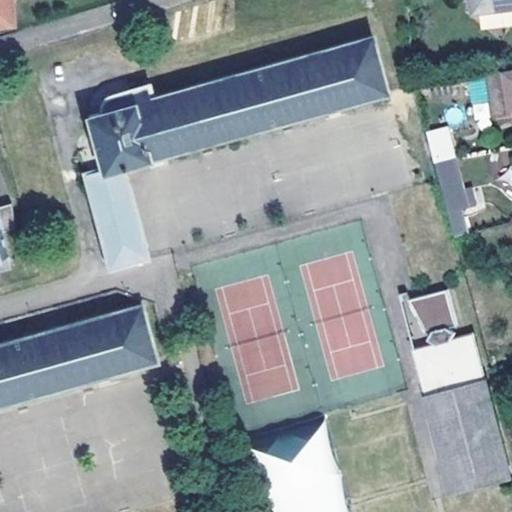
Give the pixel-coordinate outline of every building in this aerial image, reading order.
[(0,0),(0,22),(13,21),(11,0),(0,0)] [(511,0),(470,0),(472,11),(480,15),(511,11),(511,0)] [(385,91),(370,38),(149,101),(145,89),(109,99),(106,101),(104,106),(102,109),(102,111),(103,113),(86,119),(101,170),(84,175),(111,268),(152,257),(125,165),(385,91)] [(511,110),(511,68),(467,76),(474,117),(511,110)] [(432,129),(440,157),(456,153),(449,125),(432,129)] [(466,186),(457,153),(456,153),(440,157),(436,157),(441,178),(451,212),(465,208),(475,206),(470,185),(466,186)] [(0,265),(10,263),(1,230),(13,227),(10,201),(0,203),(0,265)] [(465,208),(451,212),(456,233),(471,230),(465,208)] [(511,477),(511,471),(475,334),(453,340),(458,332),(450,327),(460,325),(450,289),(412,300),(432,332),(437,331),(433,338),(440,343),(417,349),(455,493),(511,477)] [(0,404),(153,362),(138,310),(0,347),(0,404)] [(499,345),(488,349),(493,368),(505,365),(499,345)] [(262,511),(348,511),(329,429),(248,448),(262,511)]
